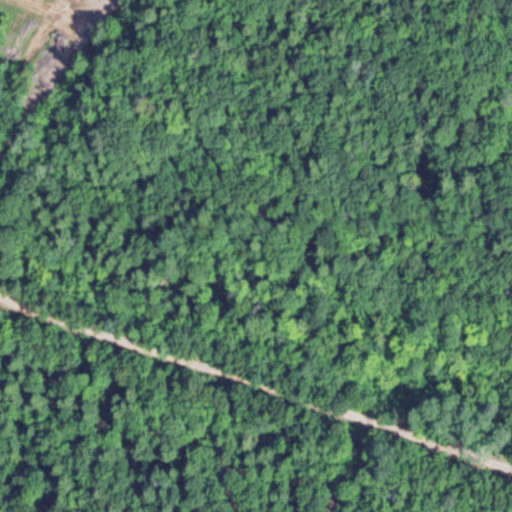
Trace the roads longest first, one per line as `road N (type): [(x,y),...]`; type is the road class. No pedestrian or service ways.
road 1 (track): [(511,466),(0,296)]
road 2 (track): [(104,0),(0,148)]
